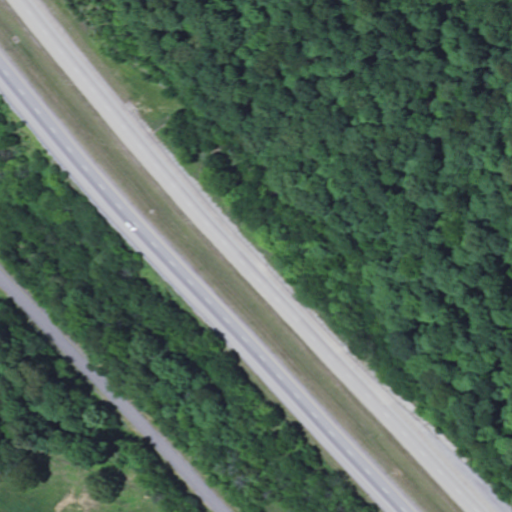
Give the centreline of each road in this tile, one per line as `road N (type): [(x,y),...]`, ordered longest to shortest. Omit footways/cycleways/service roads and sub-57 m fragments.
road 1 (motorway): [(468,511),(15,0)]
road 2 (motorway): [(0,58),(398,511)]
road 3 (residential): [(0,278),(218,511)]
